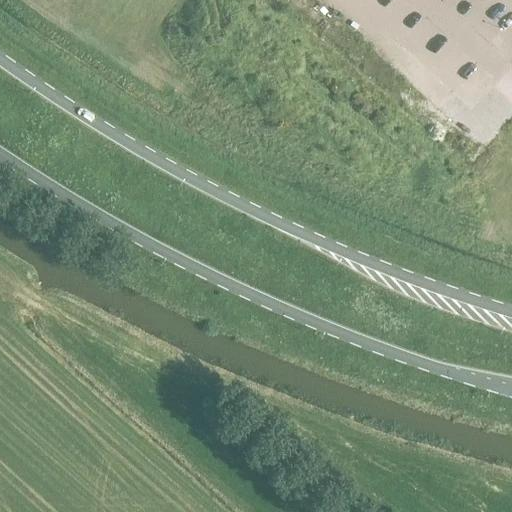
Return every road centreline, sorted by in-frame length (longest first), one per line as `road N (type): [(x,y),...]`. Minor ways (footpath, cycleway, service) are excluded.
road 1 (secondary): [(511,316),(304,236),(134,148),(0,62)]
road 2 (secondary): [(0,152),(90,211),(279,308),(511,390)]
